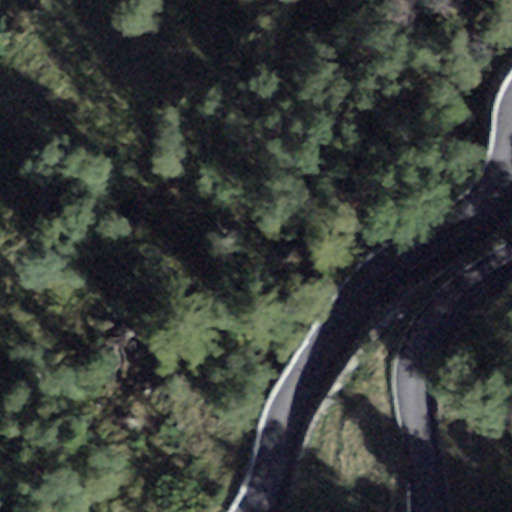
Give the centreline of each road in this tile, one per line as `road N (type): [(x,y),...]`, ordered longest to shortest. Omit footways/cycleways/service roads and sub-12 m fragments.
road 1 (unclassified): [(511,160),(482,205),(385,275),(356,307),(299,393),(257,511)]
road 2 (unclassified): [(428,511),(414,363),(447,306),(511,258)]
